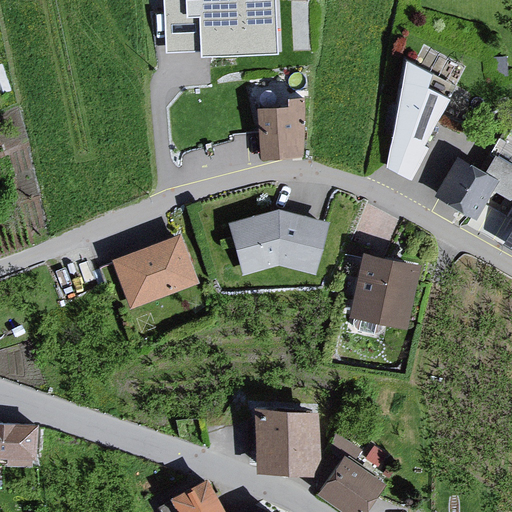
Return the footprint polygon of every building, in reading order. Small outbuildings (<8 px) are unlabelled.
[(278,54),(275,0),(165,0),(168,52),(201,50),(201,58),(278,54)] [(434,74),(407,61),(389,167),(411,179),(427,148),(423,146),(448,98),(428,88),(434,74)] [(279,106),(249,106),(261,161),(299,159),(300,97),(281,98),(279,106)] [(494,180),(459,162),(440,196),(475,215),(494,180)] [(275,210),(225,223),(241,279),(276,268),(314,278),(326,223),(275,210)] [(511,251),(511,219),(499,243),(511,251)] [(176,235),(109,261),(129,313),(196,288),(176,235)] [(416,265),(357,254),(346,320),(404,332),(416,265)] [(311,415),(246,407),(251,475),(311,478),(311,415)] [(52,420),(0,414),(0,451),(26,452),(27,461),(51,461),(52,420)] [(335,455),(309,491),(338,511),(363,511),(382,489),(335,455)] [(237,511),(211,471),(177,494),(187,511),(237,511)]
